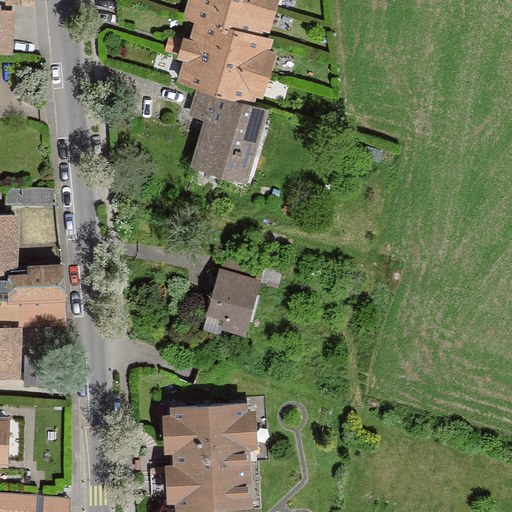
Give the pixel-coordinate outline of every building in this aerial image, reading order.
[(266,0),(194,0),(190,15),(201,19),(257,35),(266,0)] [(0,50),(12,51),(13,12),(0,10),(0,50)] [(257,35),(201,19),(183,81),(203,87),(250,101),(269,37),(257,35)] [(250,101),(203,87),(196,113),(214,118),(207,144),(203,145),(198,159),(216,165),(215,168),(236,175),(243,151),(251,153),(265,106),(250,101)] [(7,203),(56,203),(55,187),(7,187),(7,203)] [(16,274),(16,215),(0,214),(0,296),(12,297),(16,274)] [(223,271),(253,280),(258,264),(227,255),(223,271)] [(261,258),(255,280),(276,285),(282,266),(272,263),(272,261),(261,258)] [(16,274),(12,297),(30,297),(66,297),(63,264),(34,266),(31,274),(16,274)] [(223,271),(221,271),(210,309),(228,315),(224,324),(246,330),(259,282),(253,280),(223,271)] [(12,297),(0,296),(0,370),(19,371),(19,360),(10,360),(12,325),(12,297)] [(12,325),(32,324),(30,297),(12,297),(12,325)] [(66,297),(30,297),(32,324),(67,324),(66,297)] [(59,355),(25,355),(25,385),(59,385),(59,355)] [(183,504),(248,501),(245,440),(256,440),(254,413),(243,413),(242,403),(177,406),(178,416),(168,417),(169,444),(179,443),(181,467),(172,467),(173,494),(182,494),(183,504)] [(0,460),(7,460),(8,417),(0,416),(0,460)] [(1,511),(73,511),(75,491),(2,488),(1,511)]
